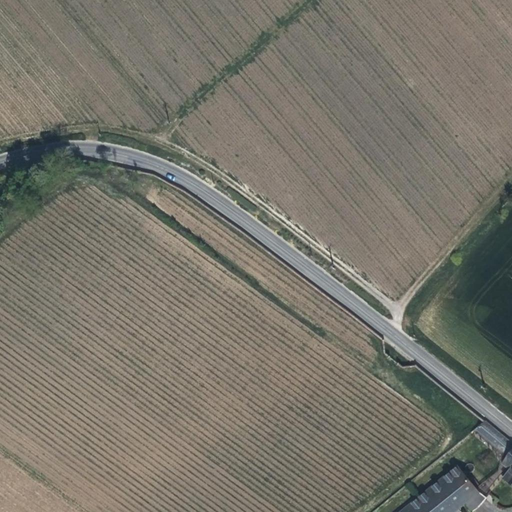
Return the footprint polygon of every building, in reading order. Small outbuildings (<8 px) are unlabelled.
[(490,445),(499,434),(485,423),(474,431),(490,445)] [(511,444),(499,434),(490,445),(504,457),(499,463),(506,470),(500,477),(511,487),(511,444)] [(486,496),(475,488),(456,466),(402,511),(446,511),(460,500),(465,506),(470,511),(471,511),(479,505),(486,496)] [(401,497),(418,483),(412,476),(395,489),(401,497)] [(457,511),(465,506),(460,500),(446,511),(457,511)]
